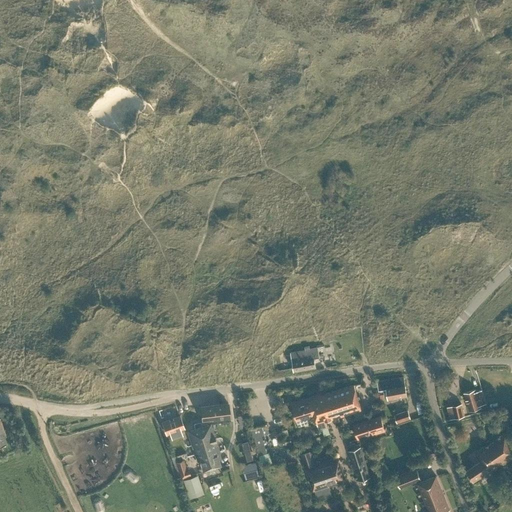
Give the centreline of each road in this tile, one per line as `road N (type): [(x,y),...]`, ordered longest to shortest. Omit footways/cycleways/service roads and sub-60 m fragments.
road 1 (unclassified): [(182,393),(434,362)]
road 2 (residential): [(468,511),(433,404),(434,362)]
road 3 (track): [(39,409),(82,414),(182,393)]
road 4 (unclassified): [(434,362),(464,315),(511,267)]
